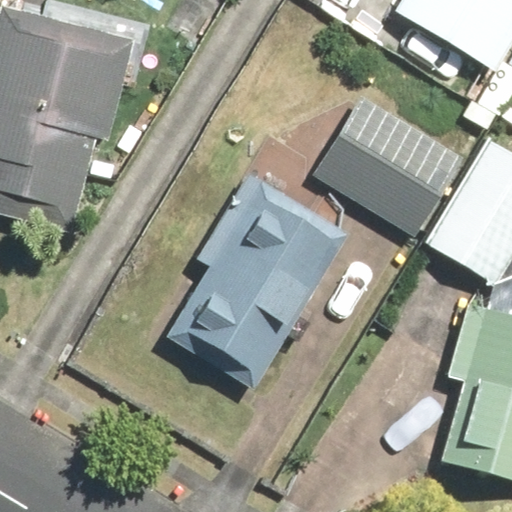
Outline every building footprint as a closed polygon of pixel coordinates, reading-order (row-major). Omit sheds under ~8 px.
[(511,0),(399,0),(390,17),(490,77),(511,40),(511,0)] [(93,143),(107,146),(132,42),(0,11),(0,219),(71,236),(93,143)] [(308,180),(412,242),(461,161),(356,99),(308,180)] [(511,157),(485,142),(421,247),(484,285),(479,311),(462,307),(444,378),(457,383),(436,468),(511,487),(511,157)] [(160,341),(250,394),(345,237),(256,183),(160,341)]
